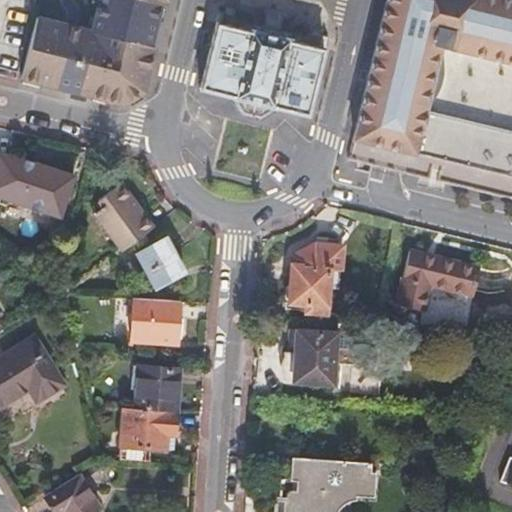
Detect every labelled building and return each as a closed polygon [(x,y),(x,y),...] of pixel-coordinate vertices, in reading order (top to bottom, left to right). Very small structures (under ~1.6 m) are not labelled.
[(121,106),(140,94),(152,47),(147,46),(157,5),(161,6),(162,0),(93,0),(86,30),(35,17),(21,72),(19,81),(121,106)] [(389,0),(357,139),(363,140),(368,141),(372,121),(401,0),(389,0)] [(511,0),(401,0),(372,121),(368,141),(511,176),(511,0)] [(216,22),(200,87),(236,96),(242,108),(261,112),(272,105),(306,113),(324,48),(216,22)] [(0,197),(61,216),(74,175),(0,152),(0,197)] [(119,250),(150,227),(121,185),(101,200),(106,208),(96,216),(119,250)] [(184,271),(167,239),(137,255),(155,287),(184,271)] [(304,311),(327,312),(330,266),(342,267),(343,244),(316,242),(291,254),(287,302),(304,304),(304,311)] [(398,302),(424,307),(430,285),(471,293),(477,266),(409,251),(398,302)] [(133,297),(119,296),(117,336),(131,336),(133,297)] [(176,342),(180,301),(133,297),(131,336),(130,339),(176,342)] [(367,323),(337,321),(336,330),(295,328),(294,352),(287,352),(286,380),(333,382),(334,361),(370,363),(371,340),(366,340),(367,323)] [(0,404),(28,388),(36,399),(63,382),(33,336),(0,356),(0,404)] [(502,344),(511,348),(511,338),(506,336),(502,344)] [(133,408),(176,411),(179,368),(136,365),(133,408)] [(173,436),(176,411),(133,408),(122,407),(120,446),(150,447),(166,448),(166,436),(173,436)] [(120,446),(119,459),(150,459),(150,447),(120,446)] [(511,455),(501,479),(511,483),(511,455)] [(369,462),(302,459),(300,491),(295,491),(293,490),(291,490),(290,491),(288,492),(287,494),(286,495),(285,511),(328,511),(329,505),(334,505),(343,498),(343,487),(364,487),(365,475),(368,475),(369,462)] [(86,511),(97,505),(79,477),(46,497),(55,511),(86,511)] [(462,497),(465,490),(448,483),(442,498),(459,505),(462,497)]
